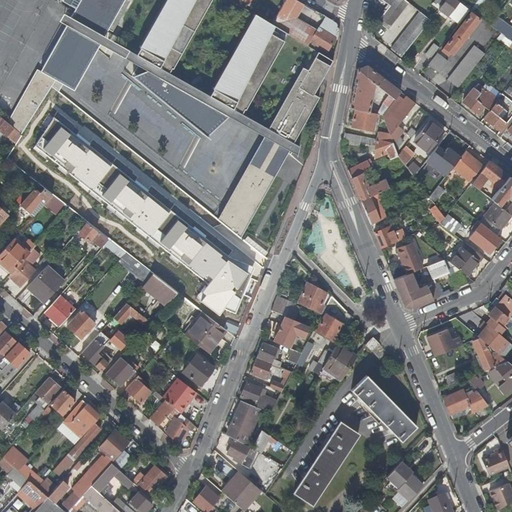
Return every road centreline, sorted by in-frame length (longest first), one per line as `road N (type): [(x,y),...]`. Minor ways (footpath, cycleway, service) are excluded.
road 1 (residential): [(187,472),(323,162)]
road 2 (residential): [(187,472),(0,304)]
road 3 (unknown): [(313,181),(242,134),(203,146),(114,81)]
road 4 (residential): [(511,164),(347,46)]
road 5 (residential): [(511,255),(478,297),(399,328)]
road 6 (tertiary): [(454,452),(399,328)]
